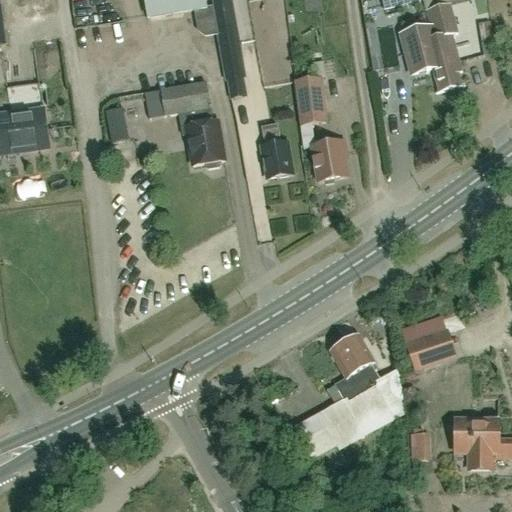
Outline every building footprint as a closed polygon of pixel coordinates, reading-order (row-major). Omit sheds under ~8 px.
[(205,39),(218,38),(213,9),(207,11),(204,0),(143,0),(147,20),(194,13),(197,34),(205,39)] [(226,82),(240,80),(236,58),(231,31),(225,0),(211,0),(213,9),(218,38),(223,61),(222,61),(226,82)] [(423,2),(422,0),(381,0),(384,12),(423,2)] [(493,22),(488,0),(479,0),(486,23),(493,22)] [(458,36),(450,7),(427,13),(431,30),(434,42),(425,44),(433,72),(439,95),(461,89),(458,75),(462,74),(455,48),(453,48),(451,38),(458,36)] [(411,78),(433,72),(425,44),(434,42),(431,30),(401,38),(411,78)] [(309,66),(312,84),(294,86),(300,130),(325,126),(318,83),(326,81),(323,64),(309,66)] [(148,119),(166,116),(178,114),(181,131),(182,131),(183,136),(191,134),(197,166),(224,161),(218,125),(213,125),(210,111),(211,111),(206,86),(144,96),(148,119)] [(128,125),(145,122),(142,110),(126,113),(128,125)] [(30,154),(49,151),(44,112),(0,118),(0,157),(0,158),(0,156),(0,152),(29,149),(30,154)] [(268,183),(293,178),(287,146),(280,147),(277,128),(261,131),(265,149),(262,150),(268,183)] [(319,185),(346,180),(349,180),(345,158),(348,158),(345,144),(313,149),(319,185)] [(457,360),(447,332),(404,348),(415,376),(457,360)] [(329,398),(335,408),(320,416),(327,428),(301,443),(312,463),(339,448),(340,450),(364,437),(361,433),(390,415),(394,423),(406,417),(397,373),(382,381),(357,338),(331,355),(346,382),(335,389),(337,393),(329,398)] [(493,475),(493,457),(497,457),(497,461),(511,460),(511,445),(499,445),(499,425),(471,425),(472,429),(456,429),(456,457),(466,457),(466,475),(493,475)] [(410,438),(412,465),(431,465),(429,437),(410,438)]
